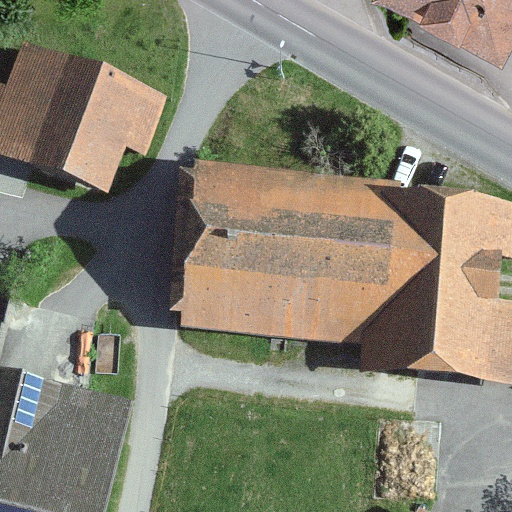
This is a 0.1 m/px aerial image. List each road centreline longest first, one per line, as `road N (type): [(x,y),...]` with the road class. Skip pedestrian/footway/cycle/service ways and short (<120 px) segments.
road 1 (residential): [(213,0),(153,206),(124,511)]
road 2 (secondary): [(343,52),(511,142)]
